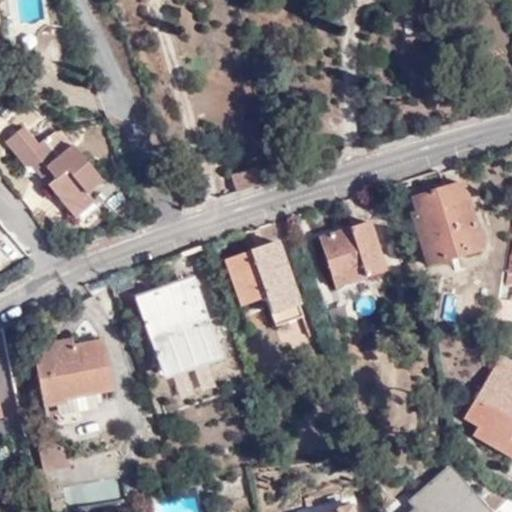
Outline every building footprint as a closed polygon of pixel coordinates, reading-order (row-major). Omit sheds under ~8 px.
[(55,179),(47,184),(72,218),(93,204),(87,193),(102,184),(75,147),(59,156),(47,139),(39,143),(26,125),(7,139),(23,164),(34,166),(36,169),(44,164),(55,179)] [(36,169),(47,184),(55,179),(44,164),(36,169)] [(240,200),(266,192),(259,171),(233,178),(240,200)] [(481,250),(462,183),(414,198),(418,212),(412,214),(427,266),(481,250)] [(383,271),(370,223),(317,238),(335,299),(366,290),(364,276),(383,271)] [(511,228),(503,283),(511,284),(511,228)] [(264,297),(270,313),(297,304),(276,243),(223,261),(239,305),(264,297)] [(172,298),(196,289),(192,277),(133,297),(136,304),(170,292),(172,298)] [(157,368),(206,351),(198,331),(209,327),(196,289),(172,298),(170,292),(136,304),(157,368)] [(499,318),(511,317),(511,300),(499,300),(499,318)] [(297,304),(270,313),(275,325),(301,315),(297,304)] [(162,380),(221,360),(209,327),(198,331),(206,351),(157,368),(162,380)] [(114,398),(102,341),(32,355),(43,412),(114,398)] [(464,415),(477,423),(484,428),(479,437),(511,456),(511,454),(511,363),(499,355),(464,415)] [(484,428),(477,423),(472,433),(479,437),(484,428)] [(44,459),(72,455),(70,448),(53,439),(40,434),(44,459)] [(73,464),(72,455),(44,459),(46,469),(73,464)] [(488,511),(448,466),(409,501),(415,508),(410,511),(488,511)]
